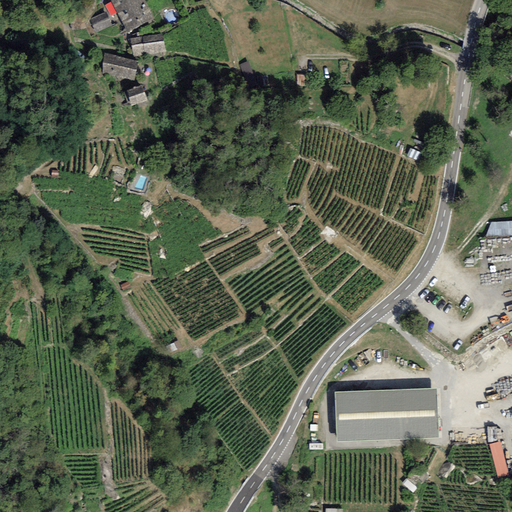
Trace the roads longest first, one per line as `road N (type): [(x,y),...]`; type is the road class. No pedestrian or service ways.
road 1 (tertiary): [(235,511),(318,371),(430,256),(483,0)]
road 2 (track): [(60,0),(78,128),(6,198),(41,289)]
road 3 (track): [(430,256),(461,246),(511,166)]
